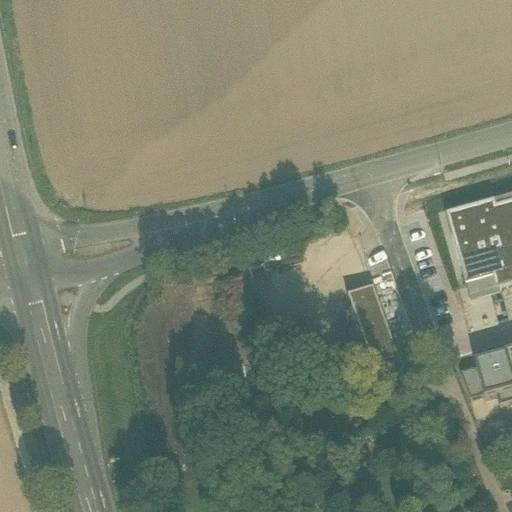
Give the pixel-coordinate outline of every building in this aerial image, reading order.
[(465,290),(467,289),(470,301),(496,293),(496,294),(511,289),(511,207),(497,212),(495,206),(446,219),(465,290)] [(371,292),(348,300),(373,372),(397,364),(371,292)] [(497,400),(511,395),(511,383),(505,358),(475,367),(476,373),(484,400),(485,403),(497,400)] [(484,400),(476,373),(461,377),(471,404),(484,400)] [(511,395),(497,400),(499,409),(511,405),(511,395)]
